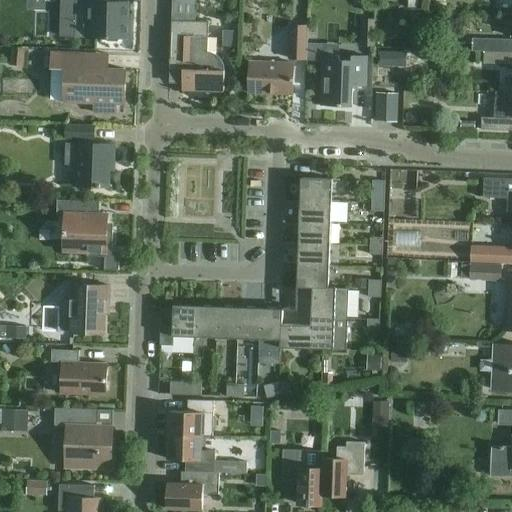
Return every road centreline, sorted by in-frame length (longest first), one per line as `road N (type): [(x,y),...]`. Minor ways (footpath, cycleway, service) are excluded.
road 1 (residential): [(149,270),(268,267),(275,136)]
road 2 (residential): [(144,511),(137,504),(149,270)]
road 3 (residential): [(511,160),(275,136)]
road 4 (residential): [(149,270),(153,121)]
road 5 (residential): [(275,136),(268,126),(153,121)]
road 6 (residential): [(153,121),(158,0)]
